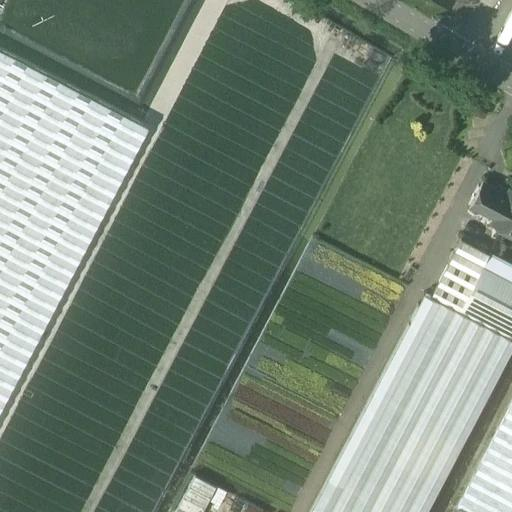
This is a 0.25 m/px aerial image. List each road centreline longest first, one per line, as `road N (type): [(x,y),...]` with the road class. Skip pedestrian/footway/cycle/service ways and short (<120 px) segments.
road 1 (track): [(269,0),(335,35),(86,511)]
road 2 (track): [(297,511),(511,106)]
road 3 (unclassified): [(511,86),(365,0)]
road 4 (track): [(149,131),(217,0)]
